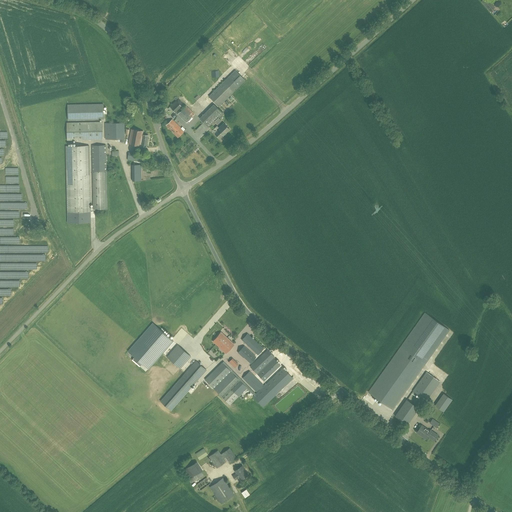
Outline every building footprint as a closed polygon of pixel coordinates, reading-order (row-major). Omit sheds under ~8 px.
[(482,0),(481,1),(485,5),(490,12),(495,7),(488,0),(482,0)] [(183,94),(193,105),(235,69),(223,55),(210,66),(212,68),(183,94)] [(196,78),(210,63),(206,59),(191,74),(196,78)] [(246,80),(236,70),(209,96),(219,106),(246,80)] [(177,114),(185,106),(178,98),(170,106),(177,114)] [(68,120),(104,119),(104,107),(104,104),(68,104),(68,120)] [(194,117),(193,116),(195,114),(186,105),(178,114),(186,123),(188,121),(189,122),(194,117)] [(223,113),(214,105),(200,119),(209,127),(223,113)] [(172,119),(166,125),(171,131),(172,130),(178,137),(184,132),(180,128),(177,125),(172,119)] [(103,121),(68,121),(68,138),(102,138),(103,121)] [(105,123),(106,128),(105,128),(106,139),(120,139),(120,142),(125,142),(124,128),(124,123),(105,123)] [(219,128),(217,126),(212,130),(215,133),(215,134),(219,138),(223,135),(223,136),(230,129),(224,123),(219,128)] [(141,146),(143,135),(143,131),(132,129),(129,144),(141,146)] [(68,146),(66,146),(67,212),(67,223),(91,222),(91,212),(89,145),(68,146)] [(107,209),(107,171),(106,145),(92,145),(93,209),(107,209)] [(147,156),(128,152),(127,160),(146,163),(147,156)] [(132,181),(140,181),(140,164),(132,164),(132,181)] [(175,298),(168,306),(175,312),(182,304),(175,298)] [(393,409),(449,330),(425,312),(369,391),(393,409)] [(173,341),(153,323),(128,351),(135,357),(132,360),(140,367),(142,364),(149,369),(173,341)] [(221,332),(213,341),(226,353),(234,344),(221,332)] [(258,355),(264,349),(248,333),(242,340),(258,355)] [(191,356),(178,345),(167,357),(180,368),(191,356)] [(251,365),(258,358),(244,345),(238,353),(251,365)] [(268,350),(264,353),(250,367),(257,374),(271,361),(271,360),(274,357),(268,350)] [(234,358),(230,362),(237,368),(241,364),(234,358)] [(274,359),(271,362),(257,374),(264,381),(277,369),(277,368),(281,365),(274,359)] [(206,370),(196,361),(161,401),(171,410),(206,370)] [(205,379),(214,388),(230,405),(247,388),(254,396),(253,397),(263,407),(293,378),(283,368),(256,394),(223,361),(205,379)] [(263,385),(250,371),(243,377),(256,392),(263,385)] [(426,401),(440,381),(427,372),(413,391),(426,401)] [(298,394),(303,390),(299,386),(283,401),(284,403),(286,401),(289,405),(291,402),(292,404),(295,401),(291,397),(290,398),(289,397),(295,391),(298,394)] [(444,412),(453,399),(444,394),(436,406),(444,412)] [(407,424),(419,408),(407,400),(396,416),(407,424)] [(430,431),(429,431),(429,430),(427,429),(426,429),(421,425),(416,432),(426,439),(428,437),(428,436),(435,441),(438,436),(430,430),(430,431)] [(230,449),(221,454),(218,450),(209,456),(217,468),(226,462),(224,458),(226,457),(230,463),(236,459),(230,449)] [(195,477),(203,470),(196,462),(188,469),(195,477)] [(241,480),(248,475),(242,466),(235,471),(237,473),(233,476),(235,480),(239,477),(241,480)] [(201,491),(211,483),(207,477),(196,485),(201,491)] [(221,504),(235,495),(223,478),(210,487),(221,504)]
